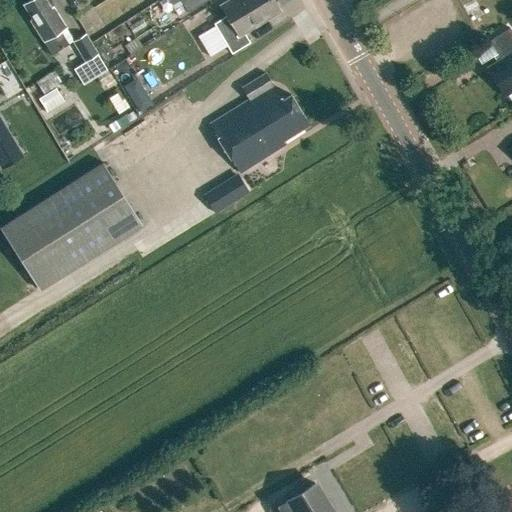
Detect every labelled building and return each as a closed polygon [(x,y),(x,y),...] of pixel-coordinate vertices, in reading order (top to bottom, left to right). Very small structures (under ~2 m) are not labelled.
[(49,7),(44,0),(28,0),(24,3),(32,16),(30,18),(52,53),(68,43),(60,30),(65,26),(52,5),(49,7)] [(181,0),(183,3),(188,12),(206,0),(181,0)] [(215,25),(196,36),(209,58),(228,46),(231,52),(249,41),(243,31),(279,9),(273,0),(229,0),(221,5),(226,15),(213,23),(215,25)] [(511,31),(510,27),(490,40),(502,60),(488,68),(504,94),(511,88),(511,31)] [(83,83),(107,69),(86,32),(74,39),(86,60),(74,67),(83,83)] [(46,91),(62,82),(55,71),(39,81),(46,91)] [(282,98),(265,71),(241,86),(248,98),(210,122),(238,172),(284,143),(282,140),(308,124),(290,93),(282,98)] [(40,96),(32,81),(23,86),(32,101),(37,98),(46,112),(63,101),(55,87),(40,96)] [(142,91),(130,99),(137,111),(150,103),(142,91)] [(108,124),(113,132),(135,117),(130,110),(108,124)] [(2,126),(0,127),(0,165),(2,169),(21,157),(2,126)] [(141,224),(103,163),(1,226),(40,287),(141,224)] [(210,181),(214,204),(252,198),(248,175),(210,181)] [(331,511),(323,498),(314,483),(273,508),(275,511),(331,511)]
